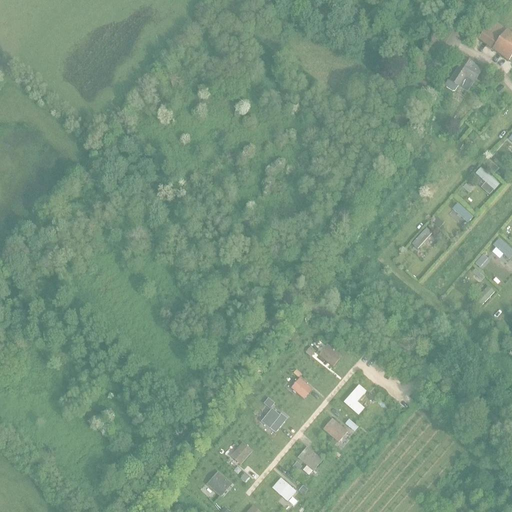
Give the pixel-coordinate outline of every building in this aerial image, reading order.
[(508,61),(511,63),(511,56),(511,55),(511,35),(492,21),(478,40),(508,61)] [(474,83),(475,83),(483,71),(473,65),(474,64),(466,58),(451,80),(447,81),(445,85),(446,88),(452,92),(455,91),(459,87),(468,93),(474,83)] [(505,141),(491,157),(496,161),(510,146),(505,141)] [(405,157),(410,148),(406,146),(401,155),(405,157)] [(445,208),(434,220),(439,224),(449,212),(445,208)] [(426,229),(412,245),(418,250),(432,234),(426,229)] [(442,236),(438,231),(433,236),(437,241),(442,236)] [(511,254),(511,252),(498,240),(492,246),(507,260),(511,254)] [(479,310),(495,293),(488,286),(472,304),(479,310)] [(332,369),(342,358),(327,346),(318,357),(332,369)] [(313,392),(299,380),(290,390),(304,402),(313,392)] [(363,395),(356,389),(341,405),(356,418),(362,411),(354,405),(363,395)] [(276,434),(287,419),(281,414),(279,417),(272,411),(262,423),(276,434)] [(347,434),(332,421),(322,432),(338,445),(347,434)] [(252,453),(243,444),(230,458),(240,467),(252,453)] [(322,463),(307,449),(297,460),(313,474),(322,463)] [(222,500),(233,486),(219,474),(207,487),(222,500)] [(296,494),(280,480),(271,490),(287,504),(296,494)]
